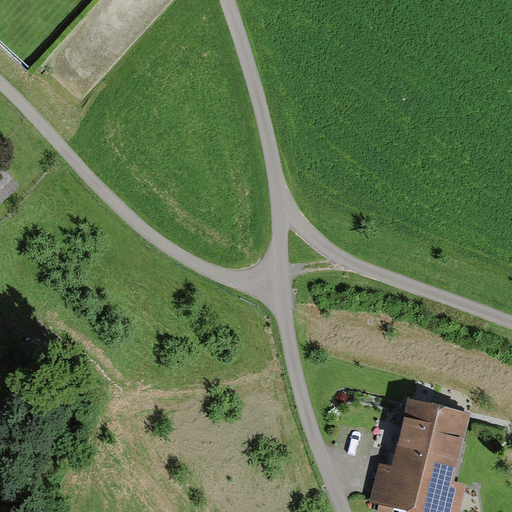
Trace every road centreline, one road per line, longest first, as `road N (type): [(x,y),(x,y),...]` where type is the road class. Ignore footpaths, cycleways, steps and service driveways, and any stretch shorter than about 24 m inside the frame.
road 1 (unclassified): [(280,293),(175,261),(0,88)]
road 2 (unclassified): [(280,198),(327,252),(511,325)]
road 3 (unclassified): [(280,293),(310,441),(339,511)]
road 4 (unclassified): [(225,0),(280,198)]
